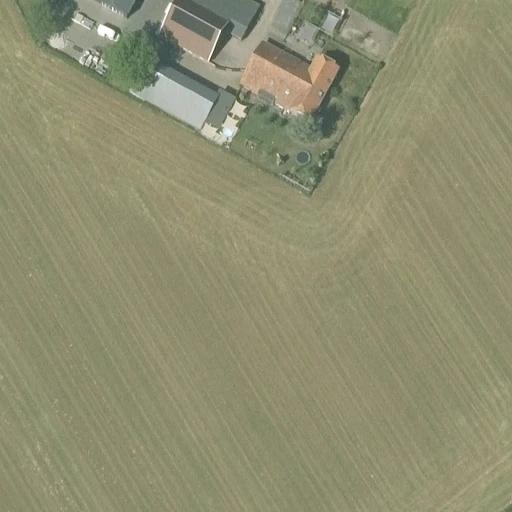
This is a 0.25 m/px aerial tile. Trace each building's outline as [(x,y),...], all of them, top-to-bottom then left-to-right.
[(89,0),(127,20),(137,0),(89,0)] [(240,43),(258,10),(241,0),(179,0),(158,38),(207,65),(223,34),(240,43)] [(281,13),(277,28),(293,32),(297,17),(281,13)] [(311,86),(326,94),(337,74),(316,62),(310,73),(262,46),(252,65),(302,93),(302,91),(307,94),(311,86)] [(220,103),(218,101),(145,62),(128,94),(201,133),(215,140),(228,116),(239,123),(247,109),(233,101),(231,105),(222,100),(220,103)] [(302,91),(302,93),(252,65),(240,88),(309,126),(326,94),(311,86),(307,94),(302,91)]
